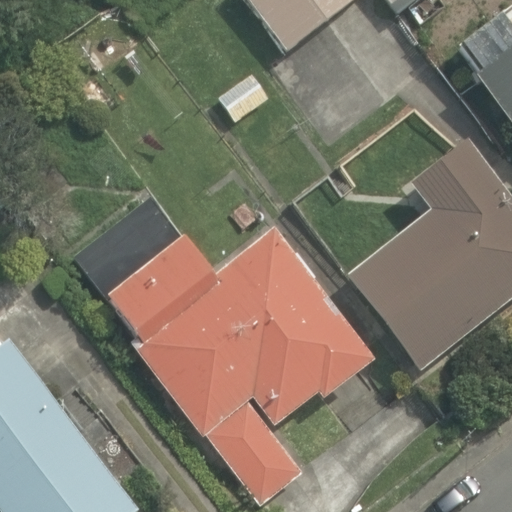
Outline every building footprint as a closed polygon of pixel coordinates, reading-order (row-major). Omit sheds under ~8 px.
[(358,0),(247,0),(287,53),(358,0)] [(386,0),(398,15),(408,8),(423,28),(448,10),(440,0),(386,0)] [(511,27),(503,16),(463,47),(484,73),(476,79),(511,124),(511,27)] [(511,197),(468,142),(410,185),(433,212),(348,278),(422,375),(511,303),(511,197)] [(278,230),(216,278),(186,240),(185,242),(152,201),(75,260),(139,342),(133,347),(203,441),(207,438),(262,510),(305,475),(249,405),(254,400),(276,429),(319,396),(325,402),(378,363),(278,230)] [(0,510),(1,511),(140,511),(13,343),(4,349),(0,344),(0,510)]
